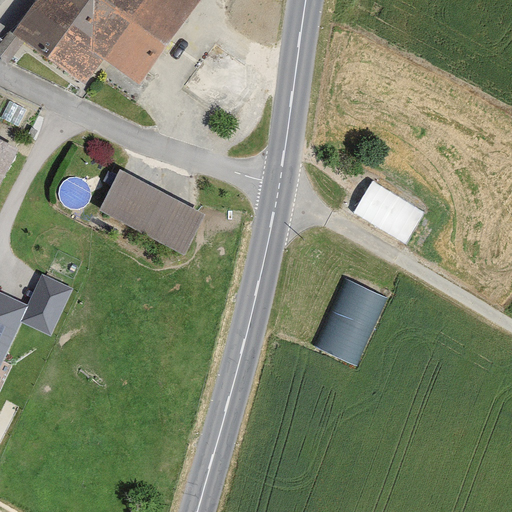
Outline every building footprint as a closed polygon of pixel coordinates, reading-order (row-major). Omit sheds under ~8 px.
[(38,0),(15,31),(82,82),(105,52),(136,76),(193,0),(38,0)] [(0,178),(15,148),(0,140),(0,178)] [(203,212),(121,167),(98,209),(180,254),(203,212)] [(432,212),(375,179),(360,205),(417,238),(432,212)] [(29,303),(0,289),(0,366),(20,323),(49,337),(72,287),(43,273),(29,303)] [(389,293),(348,274),(317,344),(358,362),(389,293)]
